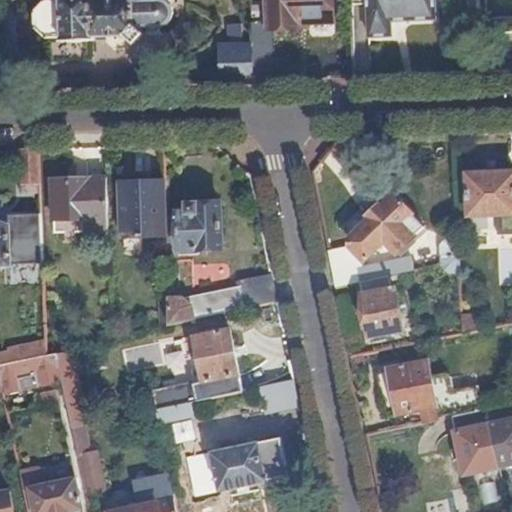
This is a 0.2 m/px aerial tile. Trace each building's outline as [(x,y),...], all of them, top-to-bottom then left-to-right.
[(61,5),(45,5),(34,15),(35,32),(46,42),(62,42),(62,47),(94,45),(94,42),(127,40),(133,46),(137,47),(143,41),(143,37),(138,32),(162,31),(166,30),(170,27),(172,25),(174,20),(174,16),(173,12),(171,8),(168,4),(163,3),(139,3),(139,0),(129,0),(92,2),(91,0),(67,0),(61,0),(61,5)] [(253,49),(255,85),(274,85),(272,31),(277,30),(282,34),(290,34),(295,30),(299,30),(298,26),(334,25),(333,0),(270,0),(272,26),(252,27),(253,49)] [(351,0),(351,9),(366,8),(367,41),(391,40),(391,26),(391,20),(407,19),(408,25),(436,24),(434,0),(351,0)] [(221,49),(222,87),(255,85),(253,49),(221,49)] [(40,185),(39,152),(21,152),(22,185),(40,185)] [(511,216),(511,175),(469,176),(470,218),(511,216)] [(108,234),(107,179),(52,181),(53,235),(108,234)] [(167,237),(165,182),(121,183),(123,238),(167,237)] [(42,220),(40,185),(22,185),(23,220),(42,220)] [(330,255),(337,290),(361,285),(367,284),(364,269),(364,265),(368,261),(386,243),(404,259),(408,253),(406,250),(416,239),(416,238),(425,229),(397,200),(384,211),(381,208),(369,219),(372,222),(361,233),(360,235),(352,243),(353,250),(330,255)] [(222,249),(221,205),(188,206),(188,214),(179,214),(180,251),(222,249)] [(0,267),(8,267),(7,229),(0,229),(0,267)] [(443,259),(461,259),(460,241),(450,241),(443,248),(443,259)] [(367,284),(390,279),(415,273),(412,259),(364,269),(367,284)] [(451,276),(461,275),(461,259),(443,259),(443,267),(443,269),(451,276)] [(278,303),(272,276),(241,282),(242,288),(181,301),(169,301),(170,325),(278,303)] [(367,284),(361,285),(373,340),(406,333),(397,292),(393,292),(390,279),(367,284)] [(463,319),(464,337),(482,333),(481,318),(463,319)] [(193,404),(244,392),(231,332),(194,340),(203,382),(194,385),(194,387),(169,392),(172,408),(193,404)] [(0,368),(47,358),(46,345),(0,355),(0,368)] [(87,428),(70,353),(57,356),(60,372),(73,431),(85,428),(87,428)] [(57,356),(47,358),(0,368),(0,380),(1,385),(60,372),(57,356)] [(421,410),(425,426),(440,423),(428,368),(379,377),(388,418),(421,410)] [(300,409),(294,381),(260,389),(266,416),(300,409)] [(196,418),(193,404),(172,408),(157,412),(160,425),(160,426),(196,418)] [(511,408),(488,413),(500,471),(511,468),(511,408)] [(157,412),(148,414),(151,427),(160,425),(157,412)] [(466,478),(500,471),(488,413),(453,420),(466,478)] [(179,450),(197,447),(194,427),(175,430),(179,450)] [(91,456),(85,428),(73,431),(88,500),(106,495),(97,454),(91,456)] [(290,477),(281,438),(212,454),(221,494),(290,477)] [(39,468),(20,472),(28,511),(82,511),(84,511),(77,479),(47,486),(45,473),(39,468)] [(0,511),(13,511),(9,493),(0,494),(0,511)] [(177,511),(176,501),(158,505),(158,504),(119,511),(177,511)]
